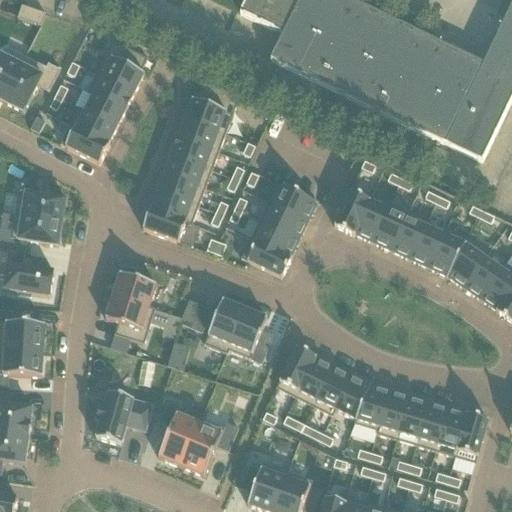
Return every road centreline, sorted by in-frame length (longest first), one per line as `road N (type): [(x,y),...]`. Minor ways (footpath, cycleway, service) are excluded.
road 1 (residential): [(511,341),(432,288),(320,243),(294,301)]
road 2 (residential): [(294,301),(320,334),(397,371),(504,403)]
road 3 (residential): [(103,234),(81,336),(71,463)]
road 4 (residential): [(294,301),(103,234)]
road 5 (residential): [(0,136),(98,194),(103,234)]
road 6 (residential): [(192,511),(153,488),(71,463)]
